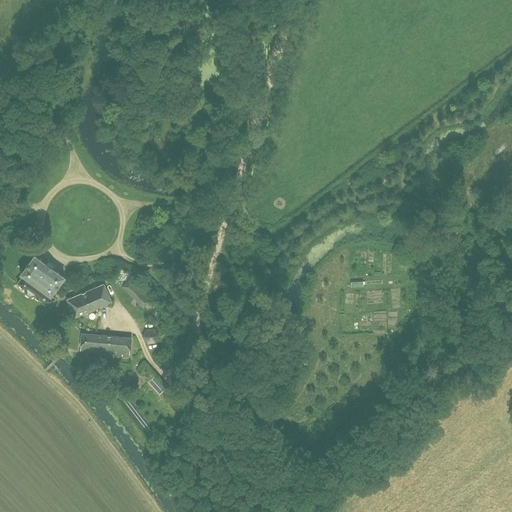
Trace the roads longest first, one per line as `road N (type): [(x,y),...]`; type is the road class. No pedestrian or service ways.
road 1 (track): [(215,259),(294,0)]
road 2 (track): [(233,511),(215,449),(197,319),(215,259)]
